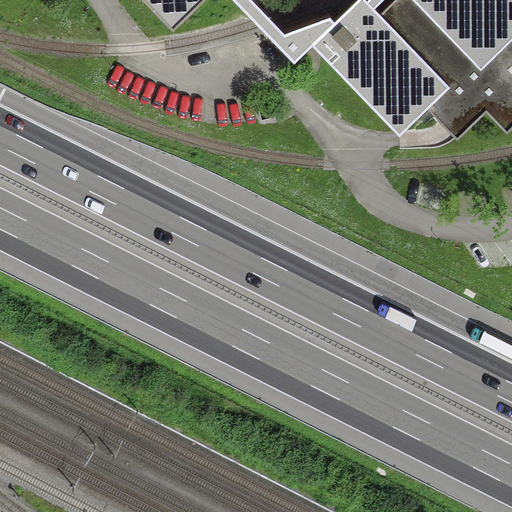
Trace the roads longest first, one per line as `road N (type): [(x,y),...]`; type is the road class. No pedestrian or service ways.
road 1 (motorway): [(0,218),(511,475)]
road 2 (motorway): [(511,392),(0,135)]
